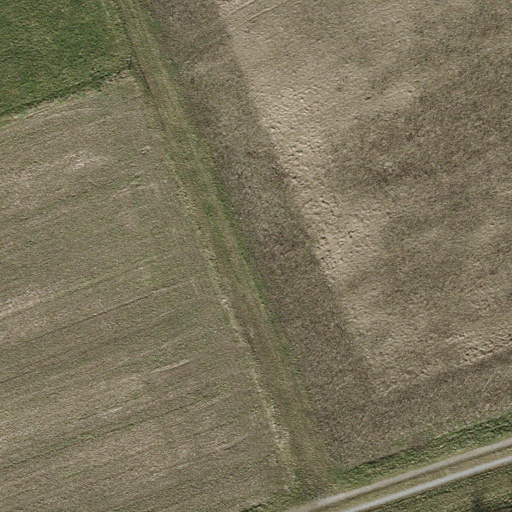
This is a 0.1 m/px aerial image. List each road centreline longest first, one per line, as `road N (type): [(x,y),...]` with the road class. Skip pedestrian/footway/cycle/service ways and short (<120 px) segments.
road 1 (track): [(160,0),(356,504)]
road 2 (track): [(511,455),(336,511)]
